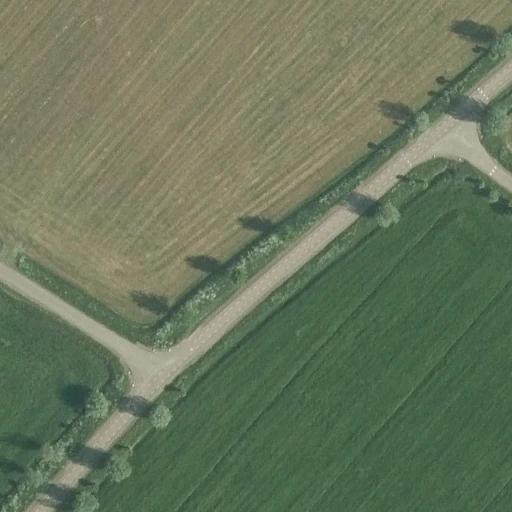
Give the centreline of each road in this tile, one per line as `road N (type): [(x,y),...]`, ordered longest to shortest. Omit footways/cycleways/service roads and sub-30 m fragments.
road 1 (unclassified): [(162,374),(442,132)]
road 2 (unclassified): [(162,374),(0,272)]
road 3 (unclassified): [(41,511),(162,374)]
